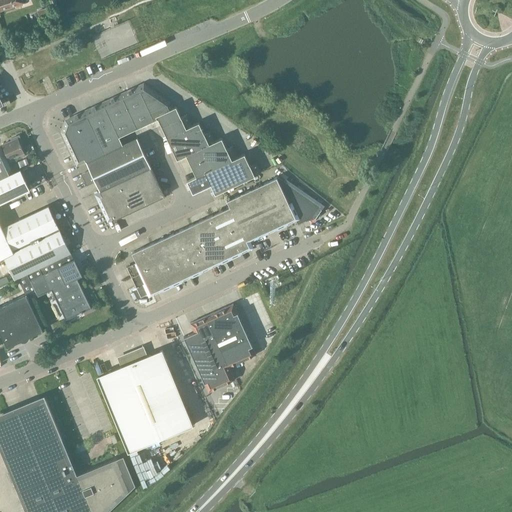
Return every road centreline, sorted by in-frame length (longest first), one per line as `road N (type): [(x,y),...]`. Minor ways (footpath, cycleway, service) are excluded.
road 1 (secondary): [(246,461),(321,376),(391,270),(454,143),(488,43)]
road 2 (secondary): [(472,35),(380,251),(246,461)]
road 3 (unclassified): [(133,328),(312,245)]
road 4 (unclassified): [(132,67),(267,158)]
road 5 (unclassified): [(132,67),(279,0)]
road 6 (unclassified): [(96,248),(186,208),(162,157)]
road 7 (unclassified): [(96,248),(26,112)]
road 8 (unclassified): [(0,381),(133,328)]
